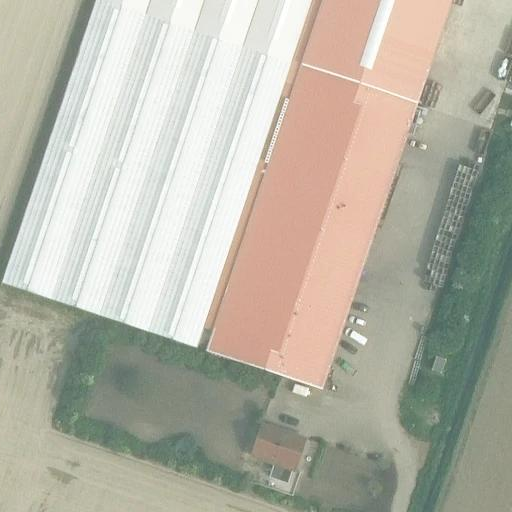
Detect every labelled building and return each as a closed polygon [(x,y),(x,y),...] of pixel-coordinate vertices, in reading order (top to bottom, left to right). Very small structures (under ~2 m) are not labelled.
[(95,0),(1,284),(90,314),(196,349),(197,346),(200,347),(318,0),(95,0)] [(318,0),(200,347),(206,349),(206,352),(278,376),(320,390),(450,0),(318,0)] [(467,111),(456,146),(470,150),(481,115),(467,111)] [(481,114),(470,161),(489,165),(499,118),(481,114)] [(435,358),(431,371),(440,374),(444,361),(435,358)] [(84,411),(81,418),(88,421),(91,413),(84,411)] [(139,411),(134,424),(148,428),(153,415),(139,411)] [(251,457),(294,471),(304,440),(262,425),(251,457)]
